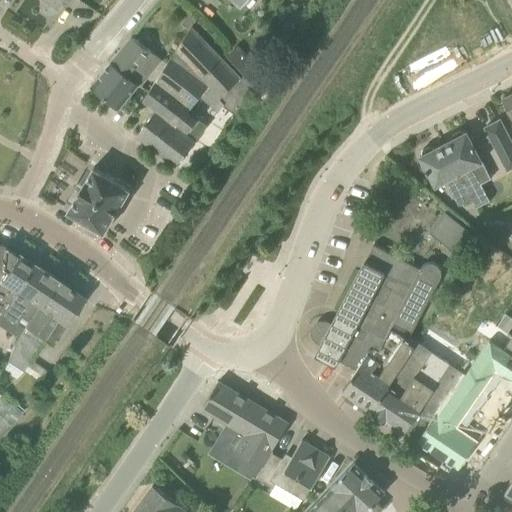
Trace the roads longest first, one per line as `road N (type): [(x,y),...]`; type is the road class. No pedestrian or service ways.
road 1 (tertiary): [(267,344),(283,325),(344,172),(405,116),(511,64)]
road 2 (tertiary): [(457,511),(322,413),(267,344)]
road 3 (residential): [(101,267),(159,180),(60,113)]
road 4 (residential): [(100,511),(212,352)]
road 5 (track): [(432,0),(366,98),(364,116),(377,136)]
road 6 (tertiary): [(212,352),(101,267)]
